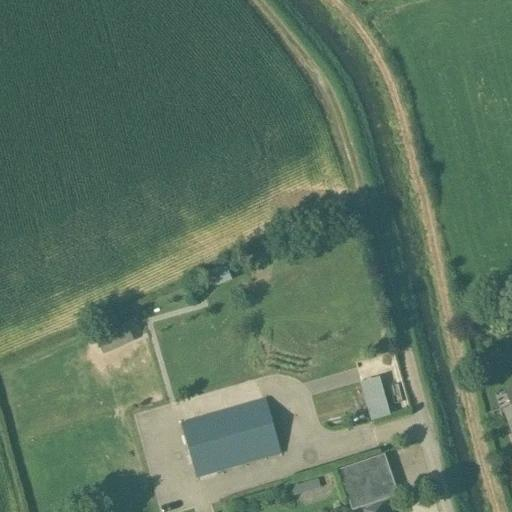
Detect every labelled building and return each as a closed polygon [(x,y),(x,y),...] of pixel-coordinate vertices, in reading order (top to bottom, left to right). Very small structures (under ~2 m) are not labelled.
[(107,357),(138,343),(130,324),(98,338),(107,357)] [(371,421),(392,417),(385,376),(363,380),(371,421)] [(186,423),(201,479),(259,463),(257,457),(277,452),(263,402),(186,423)] [(511,407),(502,411),(511,439),(511,407)] [(384,458),(343,472),(355,509),(397,496),(384,458)] [(317,472),(285,479),(288,495),(320,488),(317,472)]
